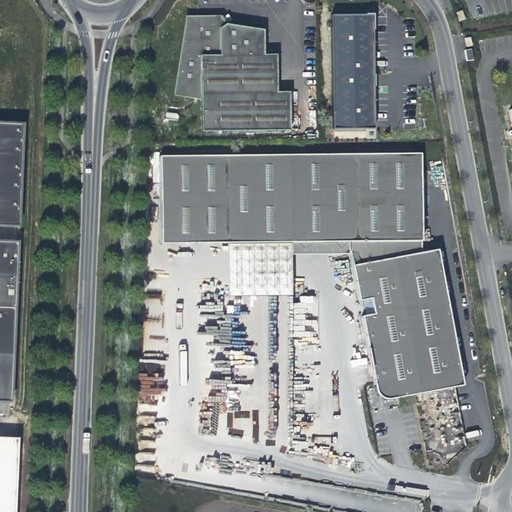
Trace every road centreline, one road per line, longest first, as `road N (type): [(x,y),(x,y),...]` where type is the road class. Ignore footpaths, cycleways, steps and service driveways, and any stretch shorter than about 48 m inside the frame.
road 1 (unclassified): [(511,423),(441,39),(421,0)]
road 2 (primary): [(77,511),(89,187)]
road 3 (primary): [(89,187),(104,52),(125,6)]
road 4 (primary): [(76,5),(89,187)]
